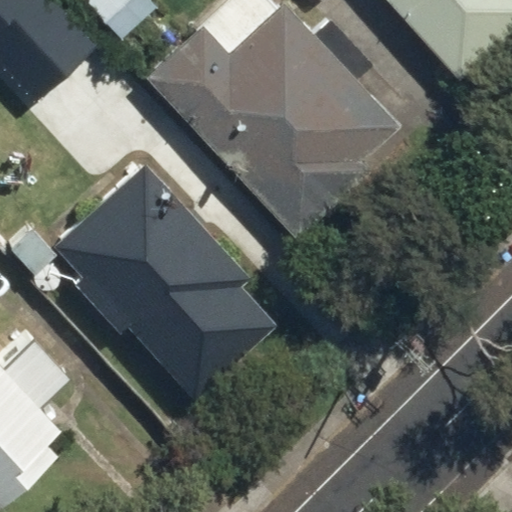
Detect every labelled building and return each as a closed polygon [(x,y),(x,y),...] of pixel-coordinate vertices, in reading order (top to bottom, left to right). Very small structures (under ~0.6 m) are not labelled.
[(72,0),(98,35),(143,1),(142,0),(72,0)] [(347,162),(390,123),(275,0),(200,0),(120,75),(278,244),(356,172),(347,162)] [(360,0),(437,82),(511,11),(511,2),(510,0),(360,0)] [(64,89),(31,118),(80,172),(113,143),(64,89)] [(50,283),(101,338),(114,326),(178,395),(253,325),(213,282),(228,267),(127,158),(37,242),(63,271),(50,283)] [(0,488),(40,451),(27,437),(38,426),(20,406),(55,373),(17,332),(0,348),(0,488)]
